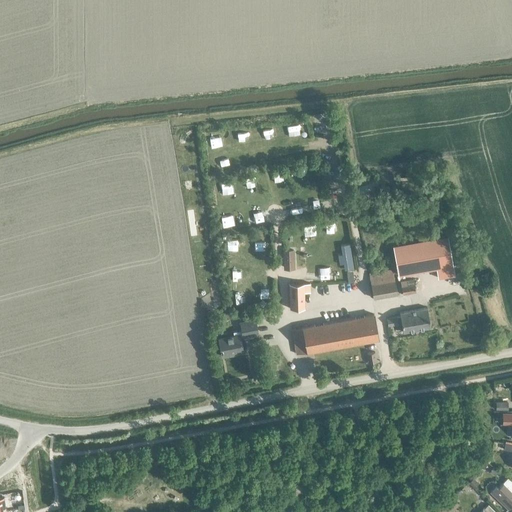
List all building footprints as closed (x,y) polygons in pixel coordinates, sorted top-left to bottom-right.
[(436,268),(438,278),(454,275),(452,265),(453,265),(447,236),(392,246),(398,275),(436,268)] [(284,267),(294,267),(293,250),(283,250),(284,267)] [(376,297),(397,293),(393,269),(371,273),(376,297)] [(405,293),(418,291),(417,289),(422,288),(422,284),(419,284),(419,282),(403,285),(405,293)] [(289,283),(290,308),(304,308),(304,292),(310,292),(310,283),(289,283)] [(428,307),(412,310),(415,325),(419,324),(419,329),(431,326),(428,307)] [(223,311),(224,320),(231,319),(230,310),(223,311)] [(415,325),(412,310),(400,312),(401,316),(388,318),(389,324),(402,322),(404,332),(419,329),(419,324),(415,325)] [(297,353),(379,339),(375,314),(293,328),(297,353)] [(234,331),(235,335),(220,338),(223,355),(231,354),(231,352),(244,349),(241,336),(259,333),(256,318),(241,321),(243,329),(234,331)] [(368,353),(370,362),(377,361),(375,352),(368,353)] [(511,412),(503,413),(503,423),(511,423),(511,412)] [(508,509),(511,505),(511,480),(508,477),(498,488),(496,486),(490,492),(508,509)] [(472,478),(468,482),(473,487),(478,483),(472,478)] [(450,511),(451,511),(459,504),(452,498),(444,506),(450,511)]
